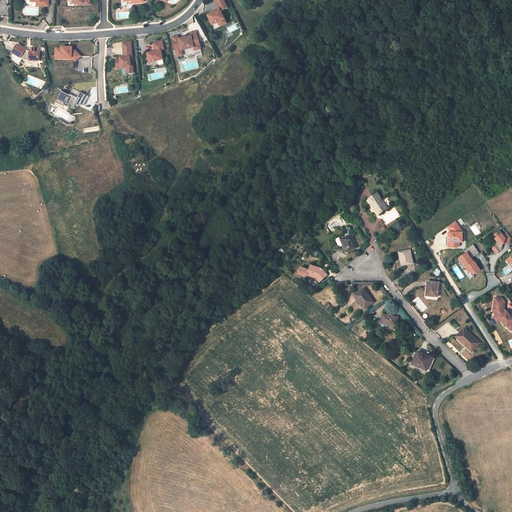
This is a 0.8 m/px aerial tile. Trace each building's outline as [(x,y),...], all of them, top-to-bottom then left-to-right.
[(224,19),(221,11),(227,8),(223,0),(217,0),(215,1),(219,9),(215,12),(212,13),(208,15),(212,25),(224,19)] [(214,29),(227,23),(224,19),(212,25),(214,29)] [(201,49),(196,31),(191,33),(191,36),(188,37),(186,36),(183,36),(182,38),(179,39),(178,38),(173,39),(176,52),(182,51),(194,48),(195,51),(201,49)] [(133,73),(130,42),(123,43),(124,56),(124,58),(121,58),(116,58),(117,66),(121,65),(122,67),(126,67),(126,68),(127,74),(133,73)] [(163,60),(160,50),(164,50),(162,42),(153,44),(155,51),(147,53),(149,63),(163,60)] [(14,53),(12,57),(13,60),(19,64),(22,59),(25,60),(38,61),(39,48),(31,47),(31,51),(28,51),(17,44),(12,52),(14,53)] [(62,48),(56,48),(56,55),(62,55),(62,57),(71,58),(72,58),(75,61),(81,56),(75,50),(72,50),(69,50),(69,47),(62,47),(62,48)] [(69,95),(61,91),(57,99),(65,103),(64,104),(69,107),(69,106),(74,108),(75,105),(78,106),(80,103),(84,105),(88,96),(73,88),(69,95)] [(387,208),(377,194),(366,201),(372,209),(373,207),(378,214),(387,208)] [(463,232),(456,221),(448,227),(451,232),(450,232),(450,241),(449,241),(449,247),(458,247),(459,246),(459,242),(460,237),(463,237),(463,232)] [(504,243),(509,244),(511,238),(507,233),(502,236),(499,231),(493,236),(497,241),(494,244),(496,247),(493,249),(496,254),(502,250),(502,248),(501,246),(504,243)] [(357,248),(351,235),(341,240),(343,245),(346,252),(357,248)] [(472,276),(481,270),(473,257),(479,253),(474,245),(466,250),(467,252),(460,257),(472,276)] [(413,263),(410,250),(399,252),(401,265),(413,263)] [(322,270),(311,266),(308,270),(301,268),(299,274),(306,276),(307,275),(316,278),(319,282),(327,275),(322,270)] [(437,296),(437,283),(427,282),(426,288),(429,288),(428,295),(437,296)] [(373,302),(363,289),(355,295),(360,301),(360,302),(365,308),(373,302)] [(503,299),(495,298),(493,311),(496,315),(499,317),(501,319),(506,327),(507,326),(510,330),(511,328),(511,317),(507,311),(506,311),(504,308),(505,302),(503,299)] [(398,317),(383,314),(381,323),(396,326),(398,317)] [(479,343),(464,329),(457,337),(469,349),(473,345),(475,347),(479,343)] [(432,357),(418,351),(412,364),(426,370),(432,357)]
